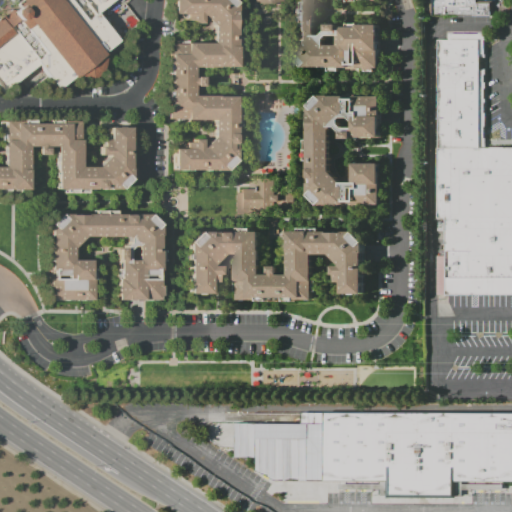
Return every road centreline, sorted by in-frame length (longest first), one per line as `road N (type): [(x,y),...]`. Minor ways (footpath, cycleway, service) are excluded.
road 1 (primary): [(0,418),(139,511)]
road 2 (primary): [(127,462),(0,374)]
